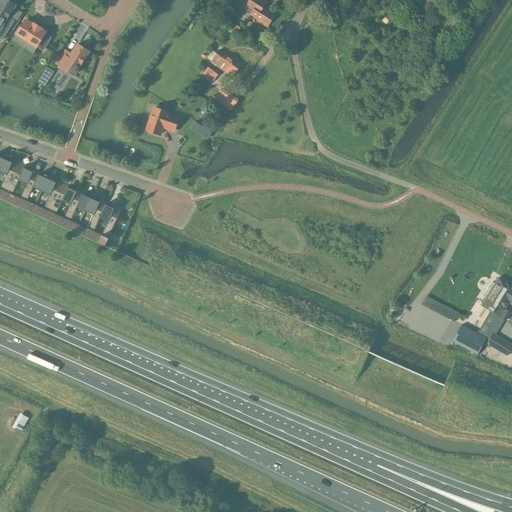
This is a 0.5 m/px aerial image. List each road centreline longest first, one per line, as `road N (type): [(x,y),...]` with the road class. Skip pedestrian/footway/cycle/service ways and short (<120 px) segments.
road 1 (motorway): [(0,337),(388,511)]
road 2 (residential): [(511,233),(320,148),(294,49),(293,30),(311,0)]
road 3 (motorway): [(511,506),(239,408)]
road 4 (motorway): [(239,408),(0,302)]
road 5 (motorway): [(467,511),(239,408)]
road 6 (residential): [(67,159),(109,31)]
